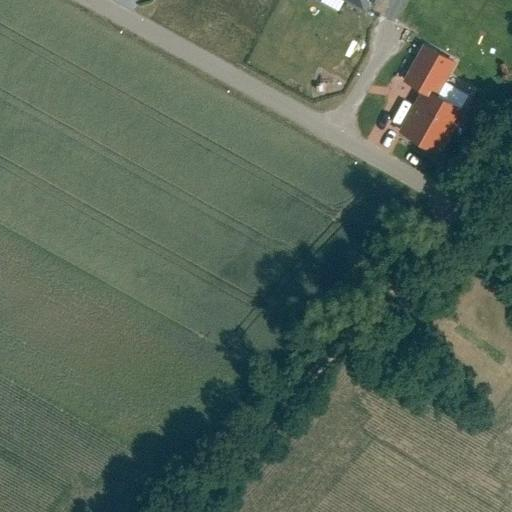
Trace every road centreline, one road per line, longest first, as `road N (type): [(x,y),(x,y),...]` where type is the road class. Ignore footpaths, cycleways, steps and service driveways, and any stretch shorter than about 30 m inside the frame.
road 1 (unclassified): [(187,511),(459,203)]
road 2 (residential): [(338,131),(90,0)]
road 3 (residential): [(459,203),(338,131)]
